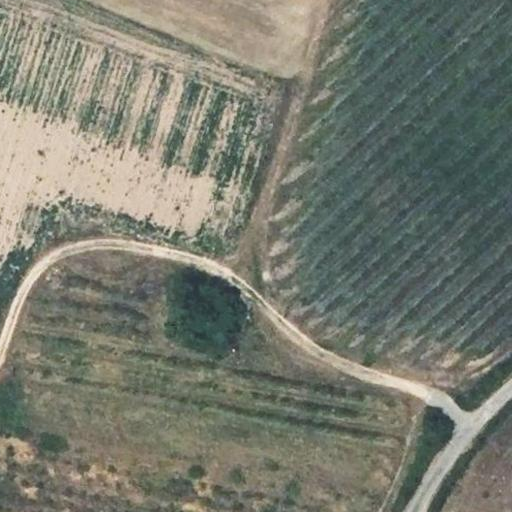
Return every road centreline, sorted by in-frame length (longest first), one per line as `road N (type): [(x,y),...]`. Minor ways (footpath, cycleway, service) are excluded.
road 1 (track): [(0,357),(25,286),(68,258),(180,265),(228,287),(257,336),(305,375),(426,397),(472,423)]
road 2 (unclassified): [(415,511),(472,423),(511,385)]
